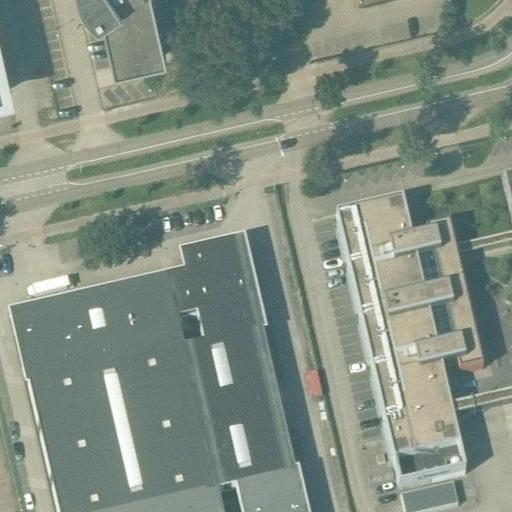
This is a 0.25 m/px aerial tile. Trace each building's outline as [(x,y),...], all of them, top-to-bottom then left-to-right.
[(81,0),(82,1),(83,3),(85,5),(87,8),(89,10),(91,12),(93,13),(96,15),(101,14),(103,24),(113,66),(165,55),(162,39),(170,37),(171,44),(172,44),(188,14),(194,0),(81,0)] [(511,181),(503,184),(507,204),(511,223),(511,181)] [(459,376),(483,371),(449,227),(426,233),(427,239),(411,243),(402,205),(336,220),(398,491),(465,476),(441,372),(457,368),(459,376)] [(59,511),(314,511),(258,242),(192,256),(196,277),(18,315),(59,511)] [(452,487),(400,499),(403,511),(439,511),(457,508),(452,487)]
